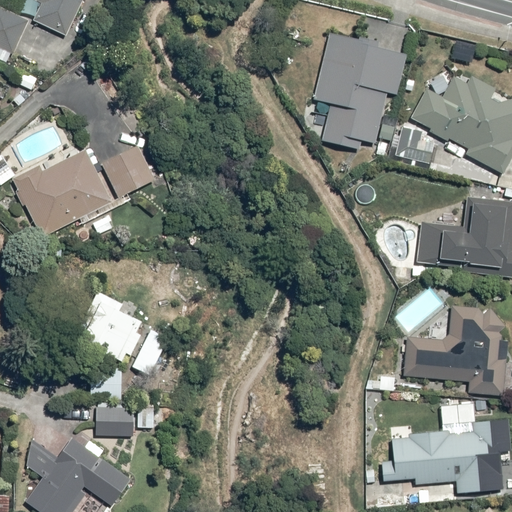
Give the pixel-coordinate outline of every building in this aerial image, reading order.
[(26,0),(21,10),(70,35),(87,0),(26,0)] [(33,17),(0,2),(0,44),(17,52),(33,17)] [(318,99),(334,103),(325,141),(363,151),(367,137),(389,142),(415,35),(370,24),(365,41),(334,33),(318,99)] [(46,77),(25,69),(19,84),(40,93),(46,77)] [(432,89),(414,117),(453,141),(456,136),(475,148),(470,154),(503,175),(511,160),(511,98),(478,77),(471,87),(459,80),(447,98),(432,89)] [(420,137),(422,129),(406,125),(398,154),(430,162),(435,141),(420,137)] [(46,167),(18,181),(23,191),(19,193),(26,207),(32,204),(47,234),(161,177),(146,146),(103,167),(93,147),(47,170),(46,167)] [(15,173),(0,154),(0,182),(1,184),(15,173)] [(511,200),(478,199),(477,232),(468,232),(468,223),(423,222),(423,261),(476,262),(476,268),(511,269),(511,200)] [(143,319),(106,302),(85,349),(122,366),(143,319)] [(409,376),(470,377),(470,392),(511,392),(511,358),(504,358),(505,307),(454,306),(453,338),(410,338),(409,376)] [(185,339),(155,326),(137,369),(167,382),(185,339)] [(163,403),(97,402),(96,436),(141,437),(141,427),(163,427),(163,403)] [(477,434),(398,439),(399,457),(386,458),(387,484),(461,479),(462,492),(505,489),(503,453),(511,452),(511,420),(476,423),(477,434)] [(21,459),(47,477),(29,501),(44,511),(75,511),(92,489),(118,508),(139,478),(78,435),(63,457),(35,438),(21,459)] [(11,511),(12,493),(0,492),(0,511),(11,511)]
